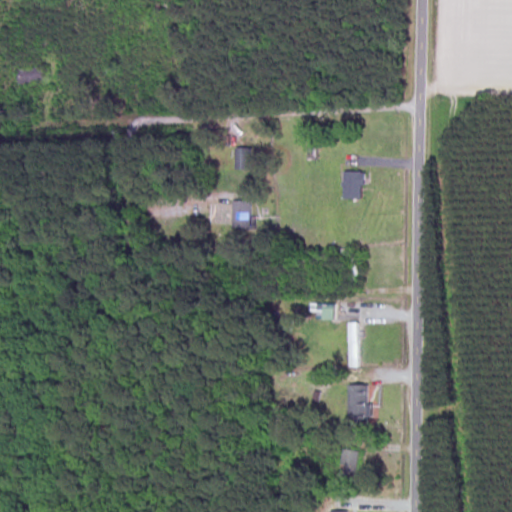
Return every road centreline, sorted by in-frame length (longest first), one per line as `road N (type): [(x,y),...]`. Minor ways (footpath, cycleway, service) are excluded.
road 1 (residential): [(416,511),(425,0)]
road 2 (residential): [(423,107),(4,131)]
